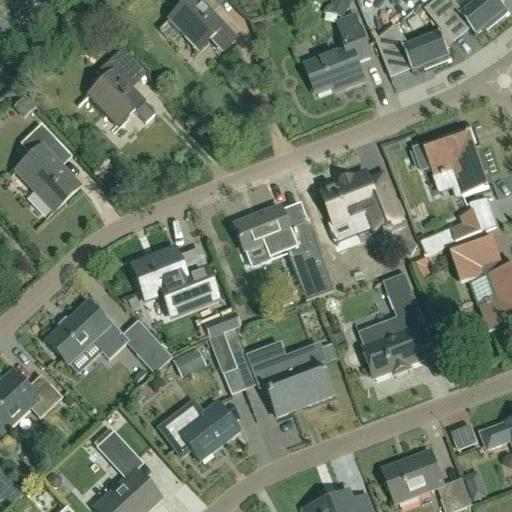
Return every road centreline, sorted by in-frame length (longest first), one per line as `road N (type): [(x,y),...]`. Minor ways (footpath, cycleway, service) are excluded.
road 1 (residential): [(0,329),(97,243),(140,218),(474,90),(505,70)]
road 2 (residential): [(511,380),(289,465),(216,511)]
